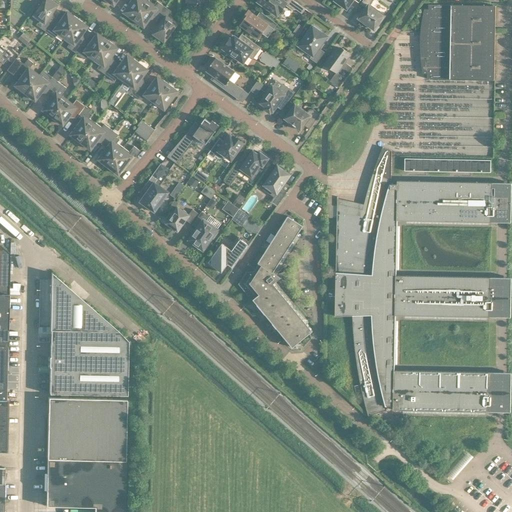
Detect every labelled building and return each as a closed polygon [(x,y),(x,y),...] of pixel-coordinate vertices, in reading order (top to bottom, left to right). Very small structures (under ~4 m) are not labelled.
[(40,28),(46,33),(54,21),(49,17),(57,6),(52,2),(52,1),(50,0),(45,0),(33,18),(39,22),(36,26),(40,28)] [(129,0),(132,2),(123,13),(129,17),(128,18),(133,21),(147,1),(146,0),(129,0)] [(301,15),(305,10),(291,0),(258,0),(259,0),(257,2),(264,8),(269,12),(269,11),(277,16),(284,6),(291,11),(295,10),(301,15)] [(334,0),(334,1),(346,10),(353,0),(358,4),(360,0),(334,0)] [(384,17),(369,6),(372,0),(363,0),(360,4),(366,9),(358,19),(374,30),(384,17)] [(154,5),(147,1),(133,21),(137,24),(138,23),(143,27),(152,16),(157,20),(165,8),(156,2),(154,5)] [(495,6),(428,5),(427,10),(423,10),(421,23),(420,36),(419,49),(420,62),(422,75),(426,75),(426,79),(493,81),(495,6)] [(159,39),(158,39),(163,43),(163,42),(164,42),(177,24),(167,17),(171,12),(165,8),(157,20),(162,23),(153,35),(159,39)] [(245,19),(240,26),(258,39),(261,34),(267,38),(273,30),(270,27),(273,23),(260,13),(256,18),(248,12),(243,18),(245,19)] [(59,24),(54,21),(46,33),(54,39),(57,35),(63,40),(78,20),(73,16),(73,17),(67,13),(59,24)] [(69,44),(67,48),(75,54),(84,42),(79,39),(87,27),(81,23),(82,23),(78,20),(63,40),(69,44)] [(291,34),(296,37),(303,27),(299,23),(291,34)] [(314,28),(312,27),(298,46),(312,56),(310,59),(316,63),(323,53),(318,49),(327,37),(319,32),(320,31),(314,27),(314,28)] [(19,38),(28,44),(32,39),(23,33),(19,38)] [(84,42),(75,54),(84,60),(87,57),(93,61),(108,41),(103,38),(103,39),(97,35),(89,46),(84,42)] [(227,41),(223,46),(225,47),(223,49),(230,54),(230,55),(235,59),(236,58),(243,63),(247,57),(253,59),(261,49),(241,35),(238,40),(234,37),(231,41),(230,40),(228,42),(227,41)] [(99,66),(97,69),(105,76),(114,64),(109,60),(117,49),(111,45),(112,44),(108,41),(93,61),(99,66)] [(0,46),(0,61),(3,64),(11,55),(5,50),(4,51),(0,46)] [(341,51),(336,48),(324,65),(336,73),(329,82),(338,88),(352,69),(344,63),(349,56),(345,53),(346,52),(342,49),(341,51)] [(262,53),(259,58),(260,62),(271,68),(272,66),(275,68),(279,62),(265,52),(264,54),(262,53)] [(119,68),(114,64),(105,76),(114,82),(117,79),(123,83),(137,63),(133,60),(127,56),(119,68)] [(25,94),(32,85),(38,76),(29,69),(33,64),(28,60),(24,65),(16,59),(7,71),(15,77),(16,76),(20,80),(15,86),(21,90),(20,91),(25,94)] [(208,69),(206,72),(214,78),(211,81),(242,103),(248,95),(229,81),(235,73),(215,59),(213,62),(211,62),(210,64),(209,65),(208,67),(208,69)] [(142,66),(137,63),(123,83),(124,81),(134,88),(130,93),(135,97),(144,86),(139,82),(147,71),(141,67),(142,66)] [(52,78),(57,82),(67,68),(62,64),(52,78)] [(38,76),(32,85),(25,94),(29,98),(30,97),(35,101),(43,90),(48,94),(57,82),(52,78),(48,83),(38,76)] [(157,78),(149,89),(144,86),(135,97),(141,101),(145,96),(154,103),(167,84),(163,81),(162,82),(157,78)] [(62,86),(57,82),(48,94),(53,97),(43,111),(48,115),(48,116),(52,119),(66,101),(57,94),(62,86)] [(263,85),(257,82),(251,91),(256,95),(263,85)] [(172,88),(167,84),(154,103),(164,110),(177,92),(171,88),(172,88)] [(291,98),(287,96),(292,90),(284,85),(279,92),(272,87),(267,94),(265,93),(256,104),(261,108),(263,106),(266,108),(265,110),(270,114),(271,112),(272,112),(276,107),(281,111),(291,98)] [(114,107),(118,101),(113,97),(108,103),(114,107)] [(76,100),(72,105),(66,101),(52,119),(57,122),(63,126),(71,115),(76,118),(85,107),(76,100)] [(295,105),(284,119),(300,131),(304,126),(309,130),(320,115),(313,110),(308,111),(306,113),(295,105)] [(90,111),(85,107),(76,118),(81,122),(71,135),(76,140),(80,144),(95,124),(89,119),(91,116),(88,113),(90,111)] [(150,136),(154,131),(141,121),(137,126),(138,127),(150,136)] [(200,127),(194,123),(177,148),(184,153),(185,153),(196,138),(206,145),(219,127),(212,121),(209,124),(204,121),(200,127)] [(95,124),(80,144),(84,147),(85,146),(90,150),(99,139),(104,143),(112,131),(104,125),(101,128),(95,124)] [(150,136),(138,127),(135,132),(146,141),(150,136)] [(118,136),(112,131),(104,143),(109,147),(98,160),(104,164),(103,165),(108,168),(123,148),(117,144),(119,140),(116,138),(118,136)] [(219,138),(207,155),(213,159),(215,157),(218,159),(221,159),(223,156),(231,161),(243,144),(241,142),(241,141),(236,138),(236,139),(233,137),(233,138),(229,136),(224,142),(219,138)] [(140,152),(133,147),(129,153),(123,148),(108,168),(112,171),(113,171),(118,175),(132,156),(135,158),(140,152)] [(506,183),(492,183),(407,181),(396,181),(396,185),(390,185),(391,151),(382,147),(379,155),(376,162),(374,170),(366,193),(361,217),(357,218),(347,219),(342,208),(337,197),(334,317),(352,316),(352,326),(352,328),(352,330),(353,332),(353,334),(353,336),(353,338),(353,340),(353,342),(354,343),(354,346),(354,348),(354,350),(354,352),(355,354),(355,356),(355,358),(356,360),(356,362),(356,364),(356,366),(357,368),(357,370),(357,372),(358,374),(358,376),(358,378),(359,379),(359,382),(360,384),(360,386),(360,388),(361,389),(361,391),(362,393),(362,395),(362,397),(363,398),(363,399),(363,400),(364,401),(364,402),(364,404),(368,417),(369,416),(386,411),(386,407),(392,407),(392,411),(402,411),(487,412),(500,413),(510,413),(511,373),(501,373),(394,371),(395,316),(489,318),(503,318),(510,318),(511,278),(503,278),(490,278),(396,276),(397,221),(491,223),(505,223),(510,223),(511,183),(506,183)] [(258,156),(253,152),(244,166),(238,162),(224,183),(230,187),(240,172),(252,180),(258,172),(256,171),(260,165),(262,167),(268,159),(260,154),(258,156)] [(401,158),(401,170),(487,172),(487,160),(401,158)] [(147,208),(146,209),(151,213),(152,211),(154,213),(169,193),(159,185),(171,170),(161,163),(143,188),(148,191),(140,202),(147,208)] [(273,198),(270,203),(276,207),(285,194),(280,190),(290,175),(283,170),(283,169),(280,167),(279,167),(277,166),(263,186),(264,187),(262,190),(273,198)] [(195,187),(198,182),(191,177),(187,181),(195,187)] [(170,195),(175,199),(184,186),(179,182),(170,195)] [(219,187),(214,183),(211,188),(216,192),(219,187)] [(211,199),(216,192),(206,185),(202,192),(211,199)] [(216,202),(211,199),(210,200),(206,205),(211,209),(216,202)] [(233,217),(239,210),(227,202),(222,209),(233,217)] [(192,210),(188,216),(177,208),(172,216),(170,215),(166,220),(168,221),(166,224),(177,232),(185,221),(190,224),(198,214),(192,210)] [(233,217),(231,220),(241,227),(248,217),(239,210),(233,217)] [(202,212),(192,226),(197,230),(189,241),(195,245),(194,247),(200,250),(201,249),(202,250),(212,237),(213,238),(217,233),(215,232),(217,230),(220,224),(209,217),(202,212)] [(258,264),(253,272),(245,272),(238,284),(250,300),(253,300),(292,348),(312,331),(273,284),(277,280),(277,279),(278,279),(279,279),(279,278),(278,278),(277,278),(277,276),(273,273),(303,226),(287,216),(257,264),(258,264)] [(227,266),(231,269),(248,246),(240,240),(232,252),(222,244),(207,263),(221,273),(227,266)] [(0,294),(8,294),(9,255),(0,246),(0,294)] [(50,328),(49,394),(126,396),(127,341),(84,302),(51,273),(50,328)] [(0,320),(8,321),(8,294),(0,294),(0,320)] [(94,507),(93,511),(122,511),(125,401),(47,399),(45,506),(94,507)] [(467,452),(448,474),(454,479),(473,456),(467,452)]
